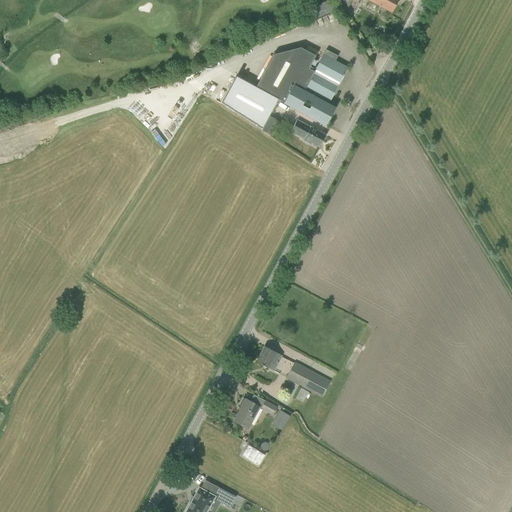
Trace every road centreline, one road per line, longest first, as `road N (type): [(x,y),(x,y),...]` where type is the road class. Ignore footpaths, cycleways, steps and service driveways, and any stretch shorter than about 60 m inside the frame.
road 1 (unclassified): [(166,478),(425,0)]
road 2 (track): [(511,291),(383,78)]
